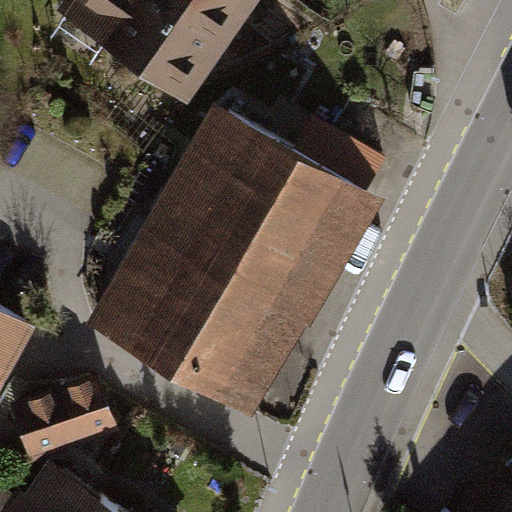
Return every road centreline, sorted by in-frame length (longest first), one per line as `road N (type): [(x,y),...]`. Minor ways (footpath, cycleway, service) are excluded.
road 1 (tertiary): [(435,276),(329,511)]
road 2 (tertiary): [(511,125),(435,276)]
